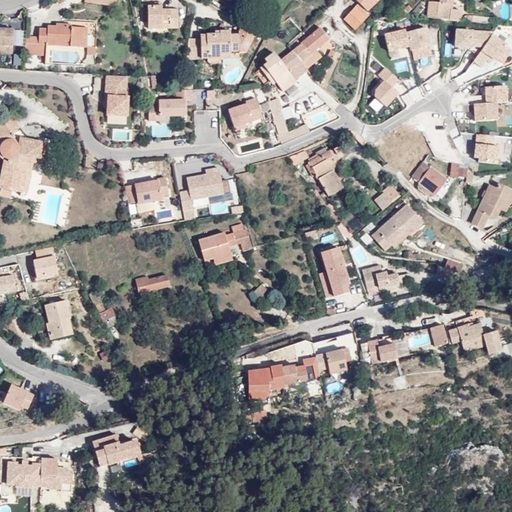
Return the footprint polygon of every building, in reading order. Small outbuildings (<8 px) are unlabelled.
[(377,0),(355,0),(366,11),(377,0)] [(440,3),(431,2),(429,2),(427,17),(448,20),(450,4),(453,4),(453,0),(446,0),(440,1),(440,3)] [(368,16),(367,15),(357,5),(343,19),(354,30),(368,16)] [(161,6),(154,6),(147,6),(147,24),(162,24),(161,28),(178,28),(177,10),(161,10),(161,6)] [(385,17),(395,19),(407,14),(404,10),(399,13),(386,11),(385,17)] [(230,31),(220,32),(220,35),(222,36),(221,42),(220,42),(220,59),(230,59),(230,57),(239,57),(239,53),(245,53),(257,31),(243,23),(238,32),(238,36),(230,36),(230,32),(230,31)] [(25,37),(24,54),(45,55),(45,45),(82,47),(83,28),(71,27),(67,27),(67,24),(55,24),(55,26),(47,26),(47,29),(39,28),(38,37),(25,37)] [(301,44),(291,52),(304,67),(306,69),(321,58),(315,50),(329,39),(320,28),(300,44),(301,44)] [(405,29),(383,33),(387,54),(430,45),(427,28),(406,32),(405,29)] [(0,45),(11,46),(12,30),(0,29),(0,45)] [(454,30),(453,50),(499,50),(499,40),(492,40),(492,30),(454,30)] [(218,64),(220,61),(220,59),(220,42),(221,42),(222,36),(220,35),(214,36),(200,36),(200,52),(207,53),(206,58),(206,62),(209,64),(218,64)] [(297,39),(287,47),(291,52),(301,44),(300,44),(297,39)] [(451,55),(453,43),(446,42),(444,54),(451,55)] [(482,65),(486,53),(478,50),(474,62),(482,65)] [(331,51),(330,53),(328,58),(333,60),(336,53),(332,51),(331,51)] [(304,67),(291,52),(280,60),(274,53),(264,60),(267,63),(260,69),(269,82),(273,79),(275,82),(282,91),(295,82),(294,80),(307,71),(306,69),(304,67)] [(341,54),(337,52),(336,53),(333,60),(322,86),(327,88),(341,54)] [(370,95),(385,108),(398,93),(392,88),(399,80),(384,67),(377,75),(383,80),(370,95)] [(104,125),(127,125),(127,76),(104,76),(104,125)] [(507,103),(506,85),(483,86),(484,103),(472,104),(473,121),(497,120),(496,103),(507,103)] [(193,90),(172,91),(172,101),(187,101),(186,98),(193,98),(193,90)] [(171,91),(158,91),(158,106),(172,105),(171,91)] [(406,104),(415,100),(410,91),(402,95),(406,104)] [(225,109),(233,130),(263,120),(255,98),(225,109)] [(289,132),(285,120),(295,117),(291,107),(283,110),(279,99),(269,102),(280,135),(289,132)] [(41,159),(44,142),(20,137),(21,130),(11,115),(0,121),(0,134),(4,141),(0,145),(0,146),(0,150),(1,154),(3,157),(6,159),(0,188),(0,195),(9,198),(11,191),(17,192),(21,171),(26,172),(29,156),(41,159)] [(113,138),(126,139),(127,131),(114,130),(113,138)] [(475,133),(472,161),(499,164),(500,153),(510,154),(511,142),(503,141),(503,136),(475,133)] [(48,143),(44,142),(41,159),(29,156),(26,172),(21,171),(17,192),(26,194),(31,174),(30,173),(32,162),(44,165),(48,143)] [(329,164),(335,161),(343,155),(338,146),(318,158),(317,155),(309,159),(311,162),(309,163),(313,171),(327,196),(343,188),(333,170),(329,164)] [(289,158),(295,164),(307,157),(304,151),(289,158)] [(339,167),(335,161),(329,164),(333,170),(339,167)] [(446,179),(423,162),(411,177),(419,182),(418,189),(430,197),(433,197),(446,179)] [(449,176),(465,178),(467,167),(450,165),(449,176)] [(179,191),(183,220),(195,219),(192,199),(206,197),(209,214),(227,212),(226,199),(229,198),(227,180),(220,181),(218,170),(185,175),(187,190),(179,191)] [(138,204),(163,200),(163,197),(169,196),(166,178),(135,184),(135,185),(125,187),(128,204),(137,202),(138,204)] [(511,204),(511,202),(511,190),(497,183),(495,187),(488,183),(469,222),(479,226),(485,214),(495,220),(498,214),(505,201),(511,204)] [(373,200),(382,210),(399,197),(389,185),(380,192),(382,193),(373,200)] [(401,210),(372,235),(385,249),(391,243),(394,247),(423,222),(405,201),(398,207),(401,210)] [(511,202),(511,204),(505,201),(498,214),(502,216),(511,207),(511,202)] [(136,204),(128,205),(132,226),(140,225),(136,204)] [(230,214),(242,213),(242,205),(230,206),(230,214)] [(323,208),(334,225),(339,222),(329,205),(323,208)] [(232,233),(234,241),(248,237),(245,230),(232,233)] [(430,230),(415,239),(420,247),(435,237),(430,230)] [(305,234),(307,241),(317,238),(315,231),(305,234)] [(213,261),(231,256),(228,247),(224,236),(224,233),(198,241),(204,261),(212,258),(213,261)] [(224,236),(228,247),(235,245),(234,241),(232,233),(224,236)] [(373,240),(367,233),(362,238),(368,244),(373,240)] [(58,276),(53,247),(35,251),(37,259),(34,260),(38,280),(58,276)] [(340,267),(343,266),(338,248),(320,253),(325,271),(328,280),(321,282),(325,297),(332,295),(333,297),(347,292),(345,285),(340,267)] [(232,260),(231,256),(213,261),(212,258),(204,261),(206,267),(232,260)] [(462,265),(447,260),(444,267),(459,272),(462,265)] [(388,272),(386,272),(383,273),(382,269),(381,265),(372,268),(373,271),(364,273),(368,289),(379,286),(379,287),(389,285),(389,286),(400,284),(412,281),(410,273),(398,277),(397,272),(388,272)] [(348,284),(343,266),(340,267),(345,285),(348,284)] [(437,266),(436,277),(451,278),(452,271),(451,271),(437,266)] [(2,268),(0,268),(0,295),(17,292),(13,274),(3,276),(2,268)] [(328,280),(325,271),(318,274),(321,282),(328,280)] [(138,293),(152,289),(169,285),(167,275),(149,280),(148,276),(136,279),(138,293)] [(248,295),(254,303),(268,291),(262,283),(248,295)] [(374,294),(401,288),(400,284),(389,286),(389,285),(379,287),(379,286),(368,289),(369,295),(374,294)] [(154,295),(152,289),(138,293),(140,298),(154,295)] [(277,309),(284,302),(273,289),(265,297),(277,309)] [(117,322),(110,308),(104,310),(94,291),(88,294),(97,313),(106,328),(117,322)] [(65,319),(69,319),(65,301),(44,306),(49,323),(46,324),(50,340),(69,336),(65,319)] [(482,309),(467,309),(470,320),(485,316),(482,309)] [(467,324),(456,328),(457,331),(449,333),(453,344),(460,341),(464,351),(485,344),(478,323),(472,326),(468,327),(467,324)] [(434,347),(447,343),(442,325),(428,329),(434,347)] [(378,340),(368,342),(373,363),(398,356),(395,343),(379,347),(378,340)] [(314,344),(316,353),(331,350),(329,341),(314,344)] [(312,353),(314,345),(302,342),(300,350),(312,353)] [(362,361),(368,360),(365,342),(359,343),(362,361)] [(326,354),(327,358),(330,371),(330,374),(347,370),(345,362),(351,360),(349,352),(343,353),(342,350),(326,354)] [(318,379),(314,364),(304,366),(307,380),(308,381),(318,379)] [(307,380),(304,366),(295,368),(294,366),(282,368),(281,366),(271,368),(273,376),(282,374),(285,385),(307,380)] [(268,376),(255,376),(256,391),(269,390),(268,376)] [(2,402),(26,413),(34,395),(10,384),(2,402)] [(264,411),(244,416),(245,421),(252,420),(253,423),(266,419),(264,411)] [(117,435),(94,442),(100,463),(109,460),(110,464),(121,461),(120,460),(130,456),(131,459),(142,455),(138,442),(135,440),(120,445),(117,435)] [(9,462),(8,483),(17,484),(17,486),(32,487),(32,485),(49,486),(49,488),(62,488),(62,483),(72,483),(73,472),(66,472),(66,470),(65,469),(63,468),(62,468),(61,471),(57,471),(58,467),(58,460),(42,459),(42,457),(33,457),(33,466),(28,466),(22,465),(18,465),(18,462),(9,462)] [(62,491),(72,491),(72,483),(62,483),(62,488),(62,491)]
